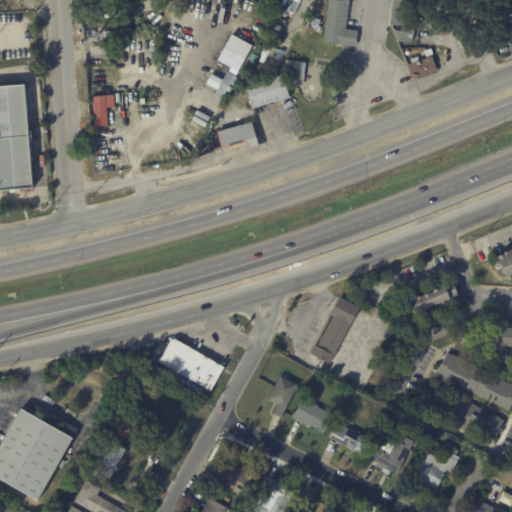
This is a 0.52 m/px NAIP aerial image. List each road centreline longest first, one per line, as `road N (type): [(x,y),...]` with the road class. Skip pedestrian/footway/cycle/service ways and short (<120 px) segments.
road 1 (secondary): [(511,75),(244,177),(0,239)]
road 2 (motorway): [(511,109),(255,206),(0,271)]
road 3 (motorway): [(0,316),(185,277),(511,157)]
road 4 (secondary): [(0,359),(279,289),(511,203)]
road 5 (residential): [(61,0),(70,225)]
road 6 (residential): [(168,511),(268,328)]
road 7 (residential): [(220,419),(401,511)]
road 8 (motorway): [(0,335),(185,277)]
